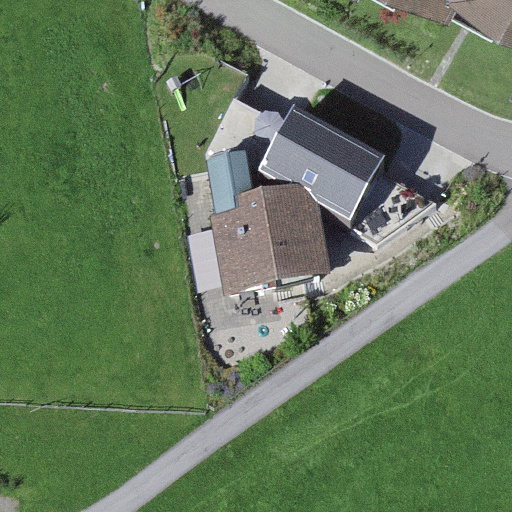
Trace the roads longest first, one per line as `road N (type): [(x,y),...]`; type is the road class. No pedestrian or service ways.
road 1 (residential): [(511,225),(112,511)]
road 2 (residential): [(511,152),(440,130),(204,0)]
